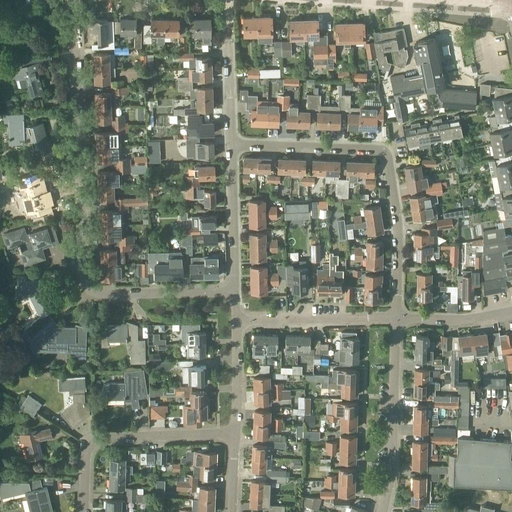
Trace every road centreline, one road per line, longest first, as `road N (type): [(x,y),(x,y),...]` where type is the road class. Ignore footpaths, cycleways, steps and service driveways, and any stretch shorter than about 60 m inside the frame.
road 1 (residential): [(235,291),(99,295),(85,288),(73,0)]
road 2 (residential): [(394,318),(397,221),(384,154),(231,145)]
road 3 (residential): [(83,511),(91,444),(235,433)]
road 4 (residential): [(381,511),(392,453),(394,318)]
road 5 (residential): [(235,321),(394,318)]
road 6 (residential): [(235,291),(231,145)]
road 7 (residential): [(231,145),(226,0)]
